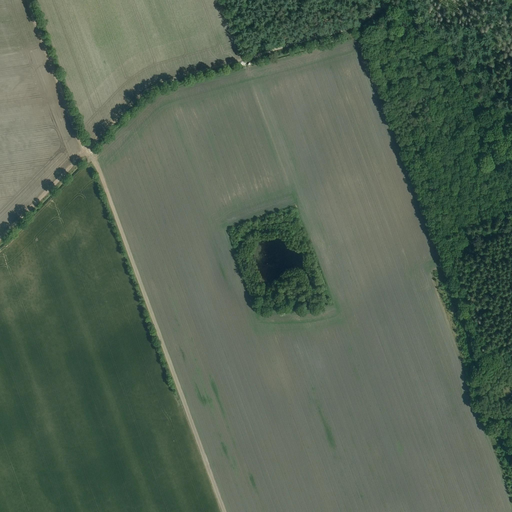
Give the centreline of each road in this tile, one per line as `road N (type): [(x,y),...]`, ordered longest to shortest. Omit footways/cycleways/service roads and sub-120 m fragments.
road 1 (track): [(224,511),(87,150)]
road 2 (track): [(385,4),(345,29),(156,85),(87,150)]
road 3 (track): [(511,135),(385,4)]
road 4 (track): [(87,150),(27,0)]
road 5 (track): [(87,150),(0,238)]
